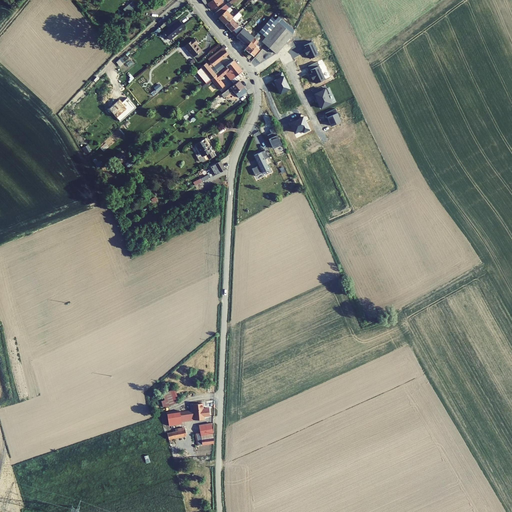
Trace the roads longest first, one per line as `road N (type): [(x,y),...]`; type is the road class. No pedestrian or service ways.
road 1 (unclassified): [(251,73),(258,103),(231,182),(220,511)]
road 2 (residential): [(251,73),(285,57),(322,135)]
